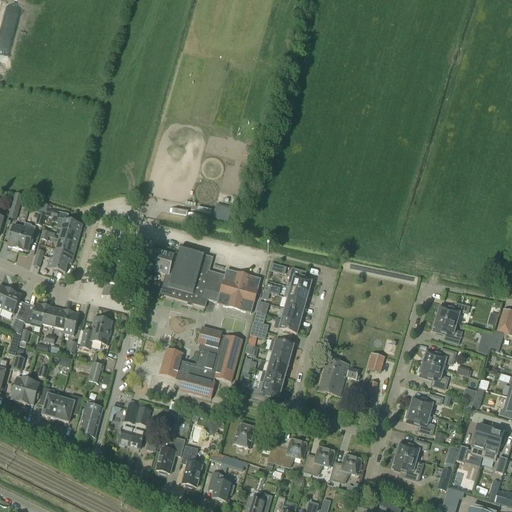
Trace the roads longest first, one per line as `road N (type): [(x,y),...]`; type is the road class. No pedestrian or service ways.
road 1 (residential): [(379,437),(295,411),(334,270)]
road 2 (residential): [(93,466),(132,313)]
road 3 (residential): [(379,437),(418,300),(428,290)]
road 4 (residential): [(151,229),(271,255)]
